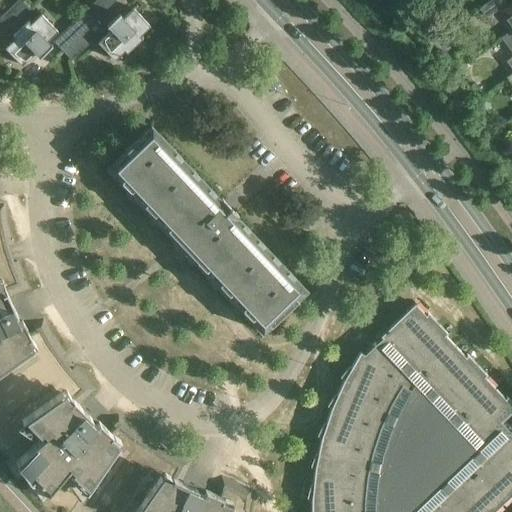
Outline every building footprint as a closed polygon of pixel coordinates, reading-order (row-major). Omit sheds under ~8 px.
[(10,26),(28,9),(19,0),(18,0),(1,17),(10,26)] [(112,3),(109,0),(96,0),(85,11),(94,20),(112,3)] [(393,0),(400,8),(410,0),(393,0)] [(511,30),(511,0),(507,5),(503,0),(491,0),(480,9),(493,26),(503,18),(511,30)] [(97,43),(114,60),(117,57),(119,59),(123,55),(121,53),(124,51),(126,53),(143,37),(143,36),(141,38),(139,37),(150,26),(133,9),(122,19),(119,15),(120,14),(119,13),(106,26),(110,30),(97,43)] [(85,11),(68,28),(76,37),(94,20),(85,11)] [(224,12),(213,21),(220,29),(231,20),(224,12)] [(47,41),(57,31),(40,14),(29,24),(27,22),(12,36),(15,38),(4,48),(21,66),(35,52),(39,56),(38,57),(39,58),(52,45),(47,41)] [(511,30),(501,38),(511,52),(511,56),(506,61),(511,69),(511,30)] [(433,42),(440,54),(452,46),(445,35),(433,42)] [(76,37),(62,51),(71,60),(85,47),(76,37)] [(483,95),(475,84),(467,89),(475,101),(483,95)] [(220,199),(173,149),(151,126),(107,169),(109,171),(110,170),(115,175),(114,176),(129,191),(133,188),(141,197),(137,200),(152,216),(156,212),(164,221),(160,225),(208,275),(212,272),(221,281),(217,284),(231,300),(235,296),(243,305),(240,309),(254,324),(255,323),(260,329),(259,330),(261,332),(306,290),(237,216),(238,215),(221,198),(220,199)] [(16,314),(6,292),(5,289),(0,291),(0,290),(0,373),(33,350),(32,349),(31,349),(26,339),(30,337),(22,320),(17,322),(14,315),(16,314)] [(447,333),(436,321),(427,312),(426,313),(427,314),(425,315),(414,303),(380,336),(381,337),(382,338),(364,355),(361,353),(361,352),(360,352),(350,368),(355,371),(349,380),(344,378),(336,396),(341,398),(336,408),(331,406),(325,425),(330,427),(327,437),(321,436),(317,455),(322,456),(320,466),(315,466),(311,498),(311,511),(493,511),(511,494),(511,429),(511,430),(511,431),(510,432),(501,422),(511,411),(511,401),(506,396),(505,396),(506,397),(505,399),(484,377),(485,375),(486,376),(487,375),(467,354),(466,355),(465,357),(444,335),(446,334),(447,333)] [(91,417),(73,400),(72,399),(69,402),(61,394),(62,394),(61,393),(21,421),(22,422),(23,422),(38,437),(40,435),(43,438),(15,463),(30,483),(34,479),(47,493),(67,470),(71,474),(69,475),(87,493),(119,446),(118,445),(117,446),(109,438),(112,435),(98,422),(95,425),(89,419),(91,417)] [(197,490),(176,480),(173,478),(171,483),(161,478),(162,477),(161,477),(136,511),(231,511),(233,507),(232,506),(231,507),(221,503),(222,499),(205,491),(203,495),(196,492),(197,490)]
